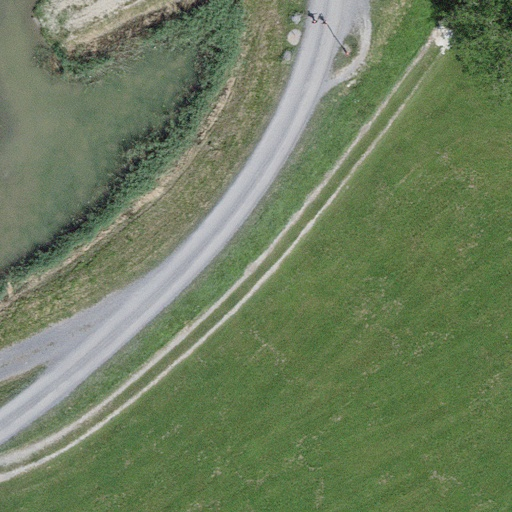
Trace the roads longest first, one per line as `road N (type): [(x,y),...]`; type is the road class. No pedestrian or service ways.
road 1 (track): [(328,0),(294,159),(143,309),(0,426)]
road 2 (track): [(143,309),(0,365)]
